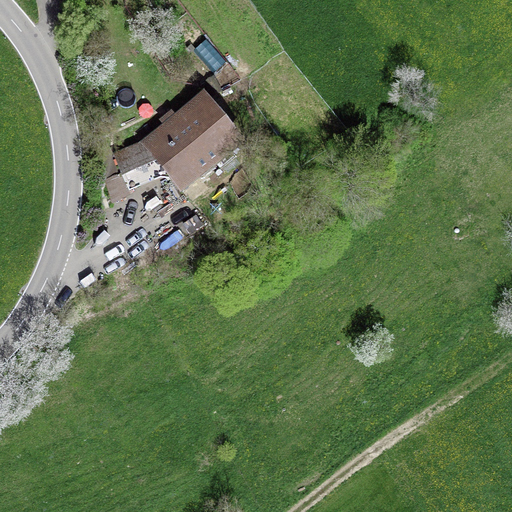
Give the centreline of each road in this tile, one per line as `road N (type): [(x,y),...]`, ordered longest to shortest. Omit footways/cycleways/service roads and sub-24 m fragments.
road 1 (tertiary): [(0,7),(40,54),(66,135),(69,181),(55,257),(36,301),(0,350)]
road 2 (track): [(300,511),(511,359)]
road 3 (track): [(49,269),(85,268),(155,203)]
